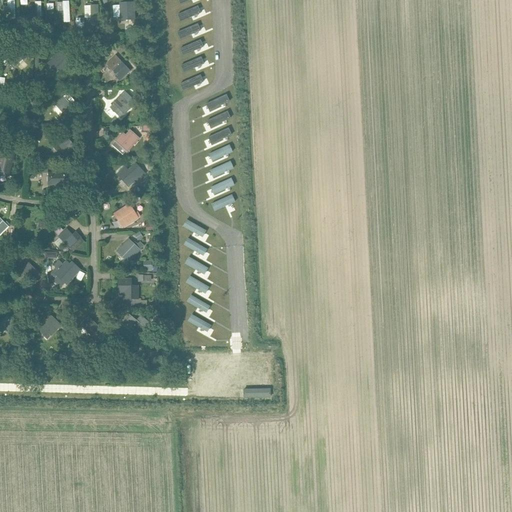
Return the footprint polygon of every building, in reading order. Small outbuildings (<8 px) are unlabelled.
[(29,18),(41,18),(41,1),(35,2),(35,4),(28,5),(29,18)] [(121,20),(135,19),(134,1),(119,2),(119,5),(113,5),(114,18),(120,18),(121,20)] [(59,23),(70,22),(69,2),(58,3),(59,23)] [(91,25),(99,25),(98,4),(85,5),(85,18),(91,18),(91,25)] [(198,6),(177,15),(180,22),(201,13),(198,6)] [(198,24),(177,33),(180,40),(201,31),(198,24)] [(200,40),(180,49),(183,56),(203,47),(200,40)] [(5,55),(0,59),(2,61),(1,61),(1,62),(2,63),(2,64),(3,65),(4,66),(5,66),(6,66),(7,66),(11,62),(15,66),(19,63),(20,64),(23,61),(22,60),(23,59),(24,61),(29,56),(21,47),(16,52),(12,47),(10,46),(6,50),(8,51),(4,54),(5,55)] [(52,60),(47,64),(56,74),(59,71),(62,75),(77,62),(68,52),(65,55),(61,50),(51,59),(52,60)] [(115,56),(106,65),(111,70),(116,75),(114,76),(119,81),(130,71),(120,61),(115,56)] [(201,57),(181,66),(183,73),(204,64),(201,57)] [(35,74),(34,84),(42,84),(43,74),(35,74)] [(200,76),(180,84),(183,91),(203,83),(200,76)] [(113,104),(109,108),(120,119),(135,103),(124,91),(112,104),(113,104)] [(62,97),(55,104),(66,116),(68,114),(75,108),(78,105),(67,93),(62,97)] [(226,95),(206,105),(209,111),(229,102),(226,95)] [(227,112),(207,121),(210,128),(230,119),(227,112)] [(45,125),(39,130),(42,134),(48,129),(45,125)] [(228,129),(208,138),(211,145),(231,136),(228,129)] [(115,141),(112,145),(120,152),(123,148),(127,152),(136,142),(132,139),(130,141),(122,133),(115,141)] [(57,143),(53,146),(60,154),(63,151),(67,155),(68,156),(69,155),(68,154),(77,147),(74,143),(72,145),(64,136),(57,143)] [(229,145),(209,155),(212,161),(232,152),(229,145)] [(0,173),(9,176),(15,153),(0,150),(0,173)] [(230,162),(210,171),(213,178),(233,169),(230,162)] [(124,168),(117,175),(128,186),(135,180),(137,178),(138,180),(144,174),(136,165),(128,172),(124,168)] [(48,172),(48,188),(72,187),(72,171),(48,172)] [(231,179),(211,188),(214,195),(234,185),(231,179)] [(232,195),(212,205),(215,212),(235,202),(232,195)] [(129,205),(113,215),(122,229),(137,219),(129,205)] [(0,218),(0,235),(8,227),(0,218)] [(187,220),(183,227),(202,238),(206,231),(187,220)] [(66,230),(58,237),(69,248),(73,252),(75,250),(83,242),(75,233),(72,236),(66,230)] [(139,232),(134,235),(138,241),(143,238),(139,232)] [(188,239),(184,245),(203,257),(207,250),(188,239)] [(128,240),(116,252),(128,263),(132,258),(144,246),(139,242),(136,246),(135,244),(134,246),(128,240)] [(189,258),(185,264),(204,275),(208,269),(189,258)] [(151,261),(143,262),(144,272),(151,272),(151,261)] [(57,277),(52,282),(60,289),(65,284),(66,286),(71,280),(80,270),(76,267),(74,269),(69,265),(65,262),(61,266),(54,275),(57,277)] [(39,275),(33,268),(28,264),(21,271),(34,285),(38,281),(36,279),(39,275)] [(190,277),(186,283),(205,294),(209,288),(190,277)] [(133,279),(121,279),(121,293),(127,293),(127,299),(140,299),(140,286),(133,286),(133,279)] [(191,296),(187,302),(206,314),(210,307),(191,296)] [(192,315),(188,322),(207,333),(211,326),(192,315)] [(50,316),(38,329),(43,334),(42,335),(47,340),(61,326),(50,316)] [(6,317),(0,324),(0,325),(12,335),(20,325),(16,322),(15,324),(6,317)] [(131,318),(125,326),(133,332),(138,336),(148,323),(140,317),(136,322),(131,318)] [(99,329),(88,318),(81,325),(92,336),(99,329)] [(193,334),(189,340),(208,351),(212,345),(193,334)]
